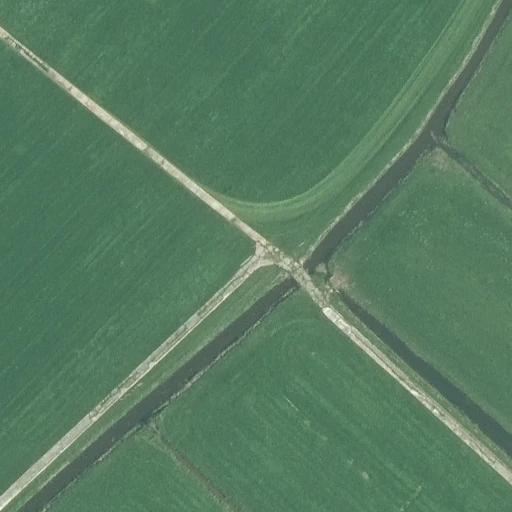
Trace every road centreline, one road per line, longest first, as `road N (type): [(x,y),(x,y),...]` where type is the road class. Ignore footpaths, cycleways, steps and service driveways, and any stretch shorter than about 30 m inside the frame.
road 1 (track): [(0,31),(268,250),(378,123),(461,0)]
road 2 (track): [(0,501),(268,250),(317,297),(336,280)]
road 3 (track): [(511,479),(317,297)]
